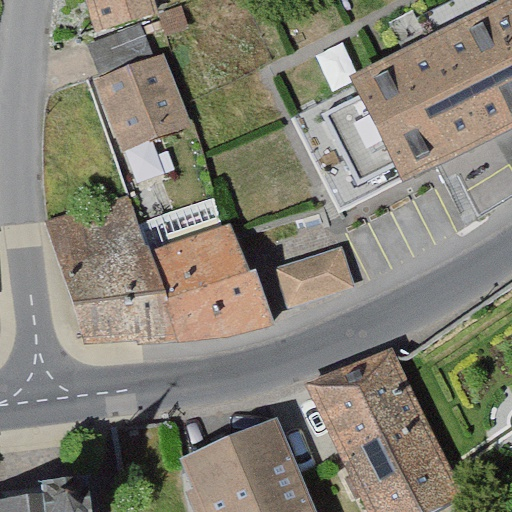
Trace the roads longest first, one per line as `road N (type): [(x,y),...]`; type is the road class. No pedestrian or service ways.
road 1 (unclassified): [(511,250),(425,304),(275,371),(41,400)]
road 2 (residential): [(22,0),(13,156),(41,400)]
